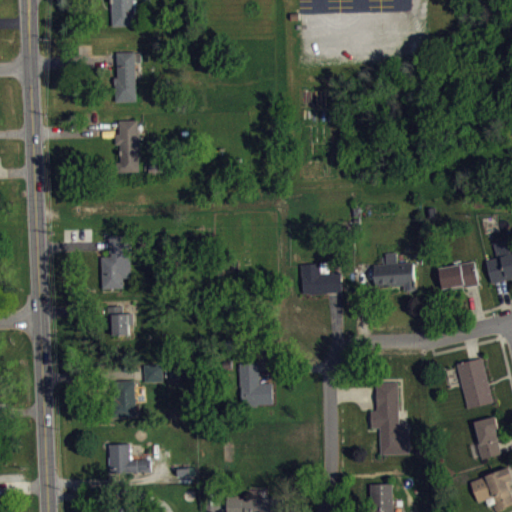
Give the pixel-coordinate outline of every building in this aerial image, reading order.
[(111,0),(113,25),(137,25),(135,0),(111,0)] [(115,76),(116,100),(136,100),(135,76),(135,51),(117,51),(118,76),(115,76)] [(119,119),(137,118),(141,171),(118,173),(118,161),(120,161),(120,144),(115,144),(114,133),(120,132),(119,119)] [(110,235),(129,235),(129,253),(130,254),(132,276),(124,277),(124,287),(102,288),(102,255),(111,255),(110,235)] [(486,259),(492,282),(511,277),(511,236),(494,241),(497,256),(486,259)] [(374,263),(386,263),(385,252),(396,251),(398,261),(413,261),(417,288),(404,289),(403,284),(376,286),(374,263)] [(439,266),(444,290),(479,284),(475,260),(439,266)] [(302,294),(342,291),(340,271),(321,272),(320,261),(301,262),(302,294)] [(114,334),(130,334),(130,324),(134,323),(133,312),(125,312),(123,310),(123,305),(109,305),(109,326),(114,326),(114,334)] [(456,363),(482,357),(493,401),(467,408),(456,363)] [(239,362),(260,362),(260,382),(272,382),(272,403),(257,403),(257,405),(240,405),(239,362)] [(145,379),(145,381),(163,380),(163,364),(145,364),(145,379)] [(135,380),(136,415),(114,416),(113,380),(135,380)] [(376,382),(398,381),(399,422),(409,422),(409,453),(380,453),(380,426),(371,426),(370,410),(376,409),(376,382)] [(475,421),(496,415),(499,427),(496,428),(499,439),(498,439),(501,453),(482,458),(478,442),(480,441),(475,421)] [(110,443),(111,471),(152,470),(151,458),(131,458),(130,442),(110,443)] [(470,480),(508,466),(511,475),(511,478),(509,480),(511,488),(510,489),(511,494),(511,503),(495,510),(493,503),(487,505),(485,499),(478,501),(470,480)] [(371,511),(370,483),(392,482),(393,511),(371,511)] [(113,511),(143,511),(142,485),(112,485),(113,511)] [(227,495),(227,511),(287,511),(287,496),(240,497),(239,495),(227,495)]
